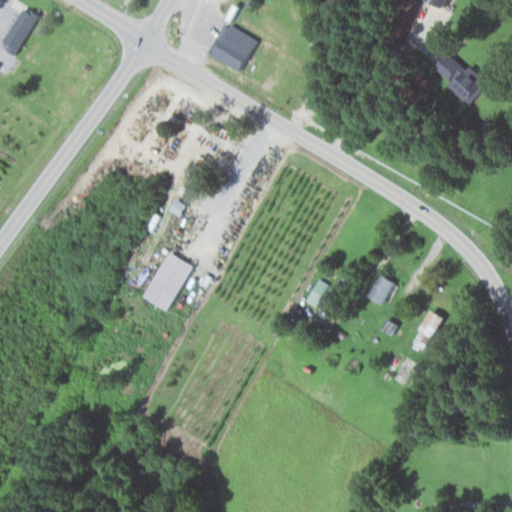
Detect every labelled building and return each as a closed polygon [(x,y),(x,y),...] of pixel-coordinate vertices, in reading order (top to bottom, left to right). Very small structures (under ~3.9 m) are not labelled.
[(448,0),(444,8),(428,0),(448,0)] [(41,14),(33,9),(32,12),(25,8),(4,41),(12,46),(8,51),(15,55),(41,14)] [(234,23),(262,39),(243,72),(214,55),(215,53),(211,51),(226,24),(231,27),(234,23)] [(449,52),(452,54),(468,68),(470,65),(490,83),(489,85),(471,105),(448,85),(451,81),(436,67),(449,52)] [(190,182),(197,170),(208,177),(201,188),(190,182)] [(192,186),(199,190),(192,201),(185,197),(192,186)] [(179,198),(189,205),(183,216),(172,209),(179,198)] [(173,250),(197,264),(170,309),(146,295),(173,250)] [(352,277),(340,271),(335,283),(320,277),(310,300),(325,306),(322,313),(334,318),(352,277)] [(372,295),(388,304),(400,281),(384,272),(372,295)] [(207,273),(214,276),(209,285),(203,282),(207,273)] [(448,313),(434,308),(418,346),(431,352),(448,313)]
